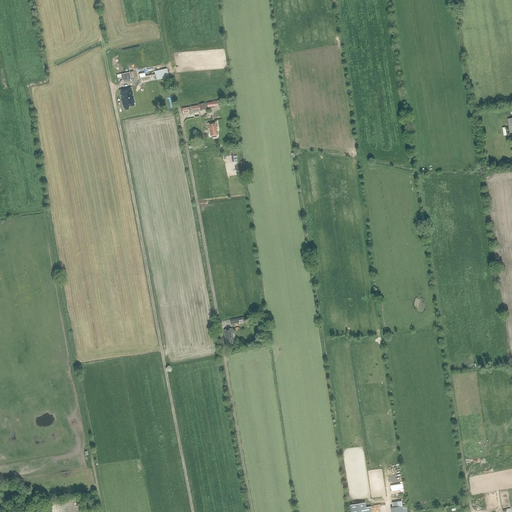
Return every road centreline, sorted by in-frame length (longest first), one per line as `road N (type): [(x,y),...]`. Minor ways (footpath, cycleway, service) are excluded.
road 1 (track): [(190,511),(101,43)]
road 2 (track): [(250,511),(183,144)]
road 3 (track): [(102,511),(45,213)]
